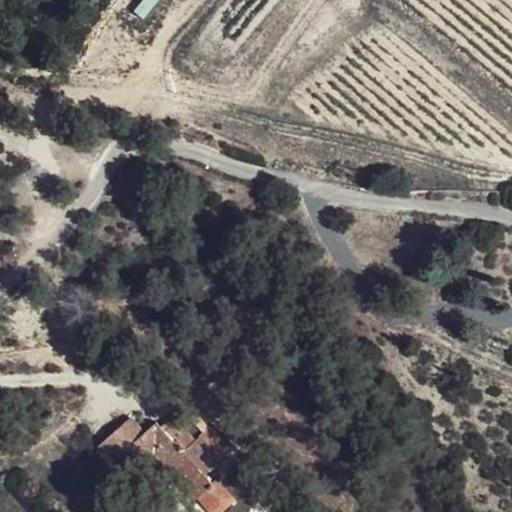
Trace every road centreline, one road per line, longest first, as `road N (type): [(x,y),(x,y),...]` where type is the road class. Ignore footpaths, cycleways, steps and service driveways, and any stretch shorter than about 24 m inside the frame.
road 1 (unclassified): [(139,120),(59,243),(0,292)]
road 2 (track): [(197,0),(150,70),(139,120)]
